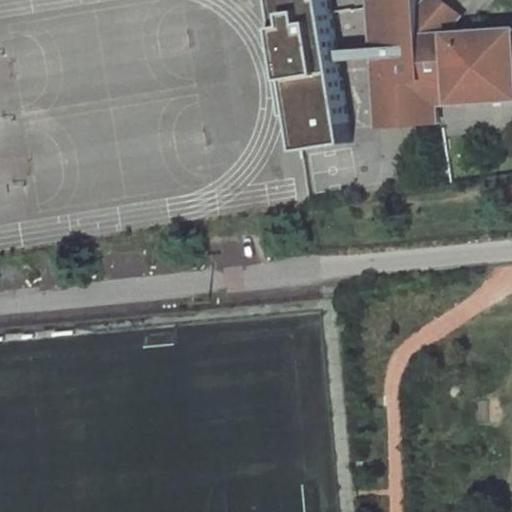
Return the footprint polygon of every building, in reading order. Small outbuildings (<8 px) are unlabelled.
[(305,150),(351,143),(330,0),(275,0),(280,29),(284,29),(286,43),(282,43),(292,115),(297,114),(302,151),(305,150)] [(421,0),(373,0),(379,92),(400,91),(402,123),(441,121),(440,104),(511,99),(511,28),(449,32),(424,34),(422,9),(421,0)] [(446,0),(429,0),(422,9),(424,34),(449,32),(464,16),(446,0)] [(372,56),(349,58),(354,131),(378,130),(372,56)] [(400,91),(379,92),(381,124),(402,123),(400,91)]
